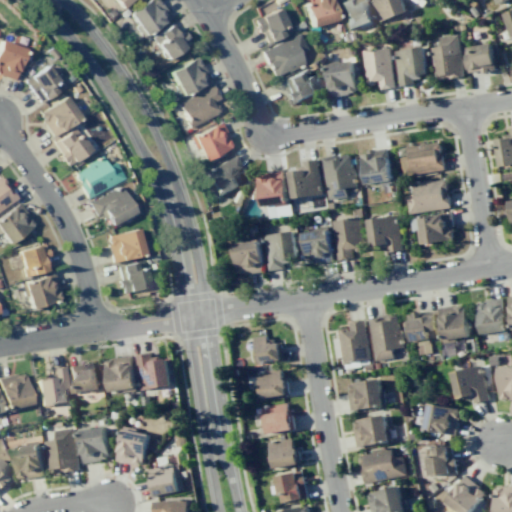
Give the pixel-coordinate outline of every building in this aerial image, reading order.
[(128,0),(119,9),(110,0),(128,0)] [(158,2),(168,17),(140,37),(133,27),(135,25),(127,13),(144,0),(154,0),(157,3),(158,2)] [(328,0),(335,22),(322,26),(321,23),(309,27),(300,0),(328,0)] [(364,0),(373,23),(362,28),(361,25),(347,30),(337,2),(341,0),(364,0)] [(402,0),(407,11),(378,22),(369,0),(402,0)] [(275,7),(288,32),(265,43),(259,31),(256,32),(250,19),(275,7)] [(123,8),(127,12),(121,17),(117,13),(123,8)] [(511,36),(511,9),(503,13),(511,36)] [(180,31),(185,38),(183,39),(187,44),(165,59),(149,37),(171,22),(178,33),(180,31)] [(297,53),(303,65),(285,73),(284,71),(273,76),(269,68),(268,68),(260,51),(296,33),(304,49),(297,53)] [(458,33),(464,76),(448,79),(448,77),(436,79),(431,47),(440,45),(438,36),(458,33)] [(0,39),(23,49),(11,79),(0,74),(0,39)] [(490,42),(495,69),(488,70),(489,72),(482,73),(481,70),(468,72),(464,46),(490,42)] [(354,44),(355,54),(347,55),(346,45),(354,44)] [(424,46),(428,74),(420,75),(420,78),(413,79),(414,84),(399,86),(394,50),(424,46)] [(389,47),(394,87),(379,89),(378,80),(366,82),(362,50),(389,47)] [(200,63),(209,81),(179,97),(166,72),(193,58),(194,59),(195,59),(198,64),(200,63)] [(352,60),(356,90),(354,90),(354,92),(348,93),(348,94),(330,96),(325,62),(337,60),(338,62),(352,60)] [(312,62),(314,66),(308,70),(306,65),(312,62)] [(54,80),(44,65),(22,80),(25,85),(23,86),(28,92),(30,91),(38,102),(52,92),(47,85),(54,80)] [(304,68),(316,93),(291,105),(285,93),(287,92),(281,79),(304,68)] [(208,102),(214,113),(186,128),(183,122),(184,121),(175,103),(210,85),(216,98),(208,102)] [(61,95),(77,116),(51,135),(40,120),(41,120),(37,115),(38,114),(37,112),(61,95)] [(225,139),(228,145),(227,146),(227,147),(201,160),(195,148),(193,149),(187,137),(218,121),(226,138),(225,139)] [(71,127),(87,150),(65,165),(62,160),(60,161),(56,156),(59,154),(50,142),(71,127)] [(511,127),(511,163),(500,166),(496,139),(503,138),(502,134),(510,133),(509,128),(511,127)] [(441,152),(444,169),(402,175),(399,157),(408,155),(406,143),(424,141),(424,143),(438,141),(440,152),(441,152)] [(386,148),(391,183),(379,185),(379,182),(365,184),(360,154),(368,153),(367,150),(374,149),(374,150),(386,148)] [(347,197),(328,199),(322,157),(350,153),(352,168),(355,168),(358,186),(345,188),(347,197)] [(236,170),(241,180),(238,182),(240,185),(216,198),(201,171),(232,154),(240,168),(236,170)] [(112,161),(121,178),(84,199),(76,185),(77,184),(71,173),(84,166),(83,165),(98,156),(104,166),(112,161)] [(317,158),(322,193),(292,198),(288,172),(296,171),(295,166),(303,165),(303,160),(317,158)] [(290,203),(292,214),(269,218),(267,205),(262,206),(258,177),(260,177),(259,175),(265,174),(265,172),(283,170),(288,204),(290,203)] [(447,190),(450,207),(408,213),(405,194),(414,193),(412,181),(430,178),(430,181),(444,179),(446,190),(447,190)] [(0,208),(14,198),(5,184),(3,185),(0,180),(0,208)] [(117,185),(132,213),(108,225),(104,218),(101,220),(98,214),(93,216),(86,201),(117,185)] [(5,243),(0,236),(0,213),(15,203),(26,218),(25,218),(29,223),(27,224),(29,226),(5,243)] [(360,207),(362,216),(358,216),(363,247),(351,249),(353,258),(337,260),(331,220),(355,216),(354,208),(360,207)] [(451,212),(454,240),(418,244),(416,230),(412,230),(410,217),(451,212)] [(402,250),(385,252),(385,247),(379,248),(378,245),(370,246),(366,219),(396,214),(402,250)] [(327,225),(332,259),(305,263),(301,232),(315,230),(315,227),(327,225)] [(134,228),(141,254),(110,262),(105,244),(106,244),(104,238),(106,237),(105,235),(134,228)] [(293,231),(297,257),(289,258),(290,262),(282,263),(283,268),(268,270),(263,235),(293,231)] [(258,237),(264,272),(245,275),(244,273),(238,274),(238,272),(237,272),(232,242),(258,237)] [(43,256),(47,269),(22,277),(14,251),(40,243),(42,249),(43,248),(46,255),(43,256)] [(142,268),(146,286),(120,293),(119,287),(117,288),(115,280),(118,279),(114,266),(132,262),(134,270),(142,268)] [(28,308),(24,294),(21,295),(17,283),(51,273),(56,291),(55,292),(57,298),(56,298),(56,300),(28,308)] [(503,297),(508,333),(495,335),(495,332),(481,334),(476,306),(478,306),(478,302),(485,301),(485,300),(503,297)] [(438,308),(456,305),(456,306),(463,305),(463,308),(465,307),(469,336),(456,339),(456,341),(443,343),(438,308)] [(433,312),(437,338),(430,339),(432,352),(419,354),(417,341),(411,342),(407,313),(421,310),(422,313),(433,312)] [(397,316),(399,330),(401,329),(404,347),(392,349),(393,358),(374,361),(367,318),(383,315),(384,318),(397,316)] [(364,319),(370,359),(360,360),(360,366),(344,368),(339,333),(350,331),(349,321),(364,319)] [(281,341),(283,359),(258,362),(254,336),(267,334),(268,339),(274,338),(275,342),(281,341)] [(166,358),(170,384),(141,389),(135,354),(150,352),(151,357),(158,355),(158,359),(166,358)] [(130,355),(136,390),(116,393),(116,390),(109,391),(104,360),(112,359),(112,358),(130,355)] [(93,362),(97,390),(71,394),(66,366),(80,364),(80,363),(87,362),(87,363),(93,362)] [(511,399),(508,400),(508,398),(502,399),(501,396),(499,397),(498,367),(511,366),(511,363),(511,399)] [(480,364),(488,399),(474,402),(473,398),(465,399),(465,396),(456,398),(450,372),(480,364)] [(61,366),(67,401),(37,406),(33,379),(44,377),(44,374),(48,373),(47,368),(61,366)] [(286,378),(288,394),(261,398),(257,371),(281,367),(283,378),(286,378)] [(29,404),(21,374),(19,375),(19,373),(13,375),(12,374),(0,376),(0,401),(3,413),(16,410),(15,407),(29,404)] [(378,377),(383,404),(351,410),(348,392),(349,392),(348,385),(351,384),(351,382),(378,377)] [(291,409),(294,429),(267,433),(263,405),(287,401),(289,409),(291,409)] [(455,435),(458,417),(457,417),(458,410),(456,410),(456,408),(427,402),(425,416),(422,415),(419,428),(455,435)] [(46,407),(47,415),(39,416),(38,409),(46,407)] [(384,414),(389,441),(357,447),(353,429),(355,428),(354,422),(357,421),(357,419),(384,414)] [(123,425),(136,428),(135,431),(149,434),(142,463),(141,463),(140,464),(133,463),(133,464),(115,460),(123,425)] [(104,426),(109,456),(108,456),(108,458),(101,459),(101,460),(83,463),(77,428),(90,426),(90,429),(104,426)] [(64,472),(79,470),(72,427),(54,430),(56,439),(43,441),(48,469),(56,468),(56,470),(63,469),(64,472)] [(183,433),(185,445),(176,446),(174,434),(183,433)] [(297,447),(301,463),(274,468),(268,442),(292,437),(294,448),(297,447)] [(155,438),(161,444),(154,452),(148,447),(155,438)] [(26,442),(39,440),(44,475),(26,478),(26,477),(19,478),(19,476),(17,477),(13,447),(27,445),(26,442)] [(402,455),(407,475),(364,484),(360,469),(362,468),(360,455),(374,452),(373,450),(391,446),(393,457),(402,455)] [(452,458),(450,446),(426,448),(426,451),(419,452),(421,468),(428,467),(429,475),(455,472),(455,466),(456,465),(455,457),(452,458)] [(179,463),(184,490),(151,496),(147,477),(150,476),(149,468),(179,463)] [(0,487),(1,487),(2,488),(7,483),(7,482),(11,478),(0,465),(0,487)] [(304,484),(307,497),(281,502),(275,476),(301,470),(302,476),(304,476),(306,484),(304,484)] [(459,511),(469,511),(484,494),(483,493),(484,491),(479,487),(480,486),(465,474),(443,503),(453,511),(455,509),(459,511)] [(432,481),(437,488),(432,492),(427,486),(432,481)] [(399,484),(406,511),(370,511),(368,502),(369,501),(368,494),(369,494),(369,492),(399,484)] [(511,484),(511,511),(495,511),(494,489),(495,489),(495,488),(502,487),(501,485),(511,484)] [(187,498),(188,511),(152,511),(152,501),(187,498)]
